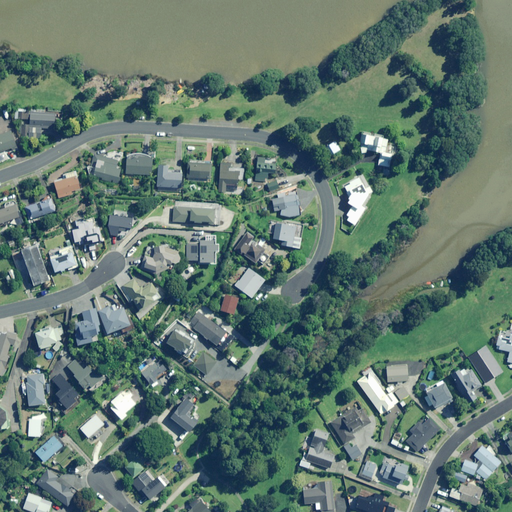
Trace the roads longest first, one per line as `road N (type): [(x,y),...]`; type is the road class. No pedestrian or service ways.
road 1 (residential): [(0,176),(109,127),(269,138),(306,162),(326,196),(324,244),(295,288)]
road 2 (residential): [(417,511),(445,449),(511,401)]
road 3 (residential): [(114,263),(76,291),(0,312)]
